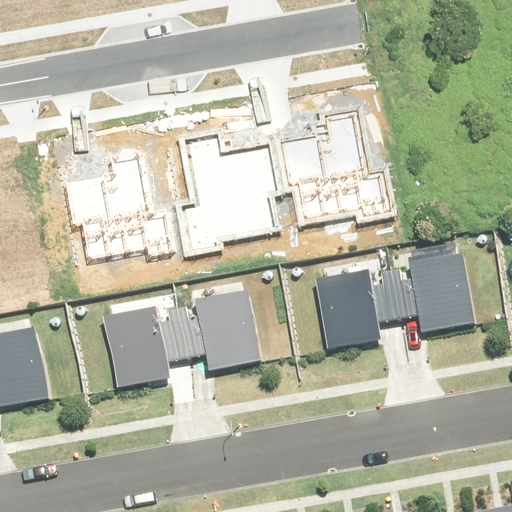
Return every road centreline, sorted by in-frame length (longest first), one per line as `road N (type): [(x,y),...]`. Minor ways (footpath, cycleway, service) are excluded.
road 1 (residential): [(0,499),(511,411)]
road 2 (residential): [(0,84),(346,23)]
